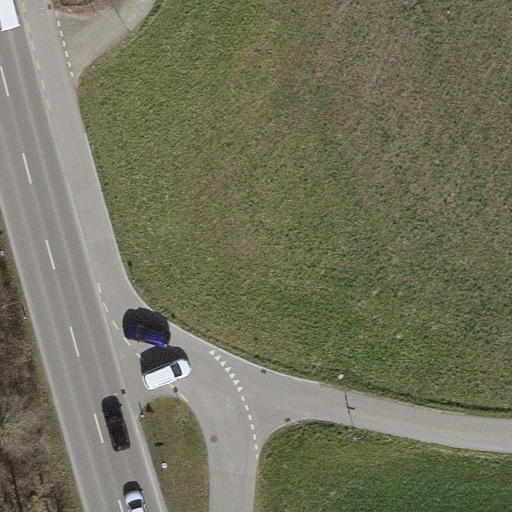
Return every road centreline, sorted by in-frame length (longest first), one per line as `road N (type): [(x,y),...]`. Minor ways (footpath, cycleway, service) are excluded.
road 1 (secondary): [(0,58),(124,511)]
road 2 (track): [(511,437),(200,380)]
road 3 (track): [(4,75),(123,21),(134,0)]
